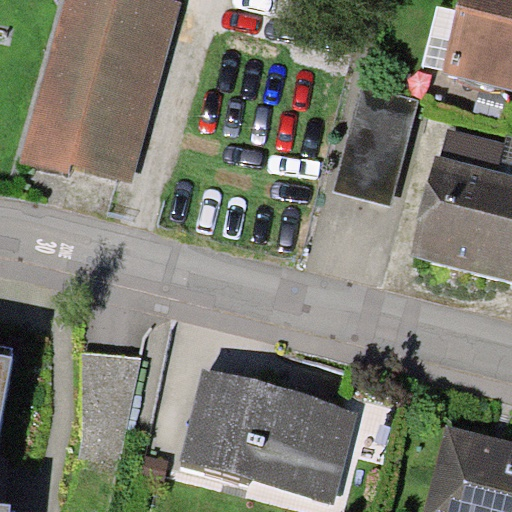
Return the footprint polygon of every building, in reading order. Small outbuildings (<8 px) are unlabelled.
[(184,2),(177,0),(61,0),(16,166),(70,181),(73,170),(134,186),(184,2)] [(511,0),(461,0),(443,72),(511,88),(511,0)] [(418,103),(363,88),(335,191),(390,206),(418,103)] [(507,143),(448,128),(441,155),(435,153),(409,258),(511,284),(511,137),(508,136),(507,143)] [(141,358),(83,356),(81,465),(118,471),(141,358)] [(0,367),(0,452),(16,371),(0,367)] [(339,511),(362,412),(209,377),(185,480),(326,511),(339,511)] [(511,511),(511,446),(449,430),(426,511),(511,511)]
